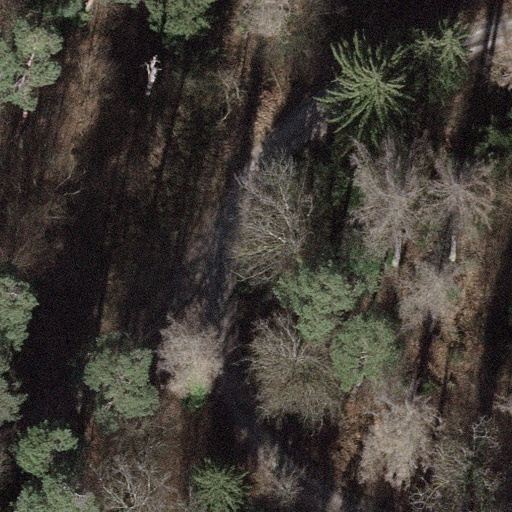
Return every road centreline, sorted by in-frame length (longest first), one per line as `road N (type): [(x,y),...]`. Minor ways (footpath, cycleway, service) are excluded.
road 1 (track): [(511,22),(399,58),(294,132),(233,192),(213,283),(238,404),(319,503),(342,511)]
road 2 (track): [(0,445),(213,283)]
